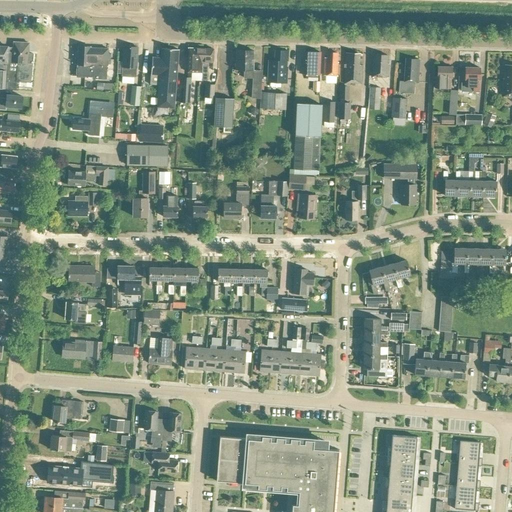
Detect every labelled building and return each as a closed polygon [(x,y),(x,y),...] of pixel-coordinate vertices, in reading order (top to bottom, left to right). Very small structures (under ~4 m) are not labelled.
[(28,44),(13,43),(12,48),(9,48),(8,53),(5,89),(18,90),(18,81),(31,82),(33,53),(27,53),(28,44)] [(0,88),(5,89),(8,53),(7,53),(8,48),(0,47),(0,88)] [(78,65),(78,76),(92,77),(92,78),(107,79),(108,49),(90,48),(90,47),(78,47),(78,65)] [(123,47),(122,67),(122,76),(136,77),(136,68),(138,48),(123,47)] [(152,58),(151,74),(160,75),(157,107),(174,108),(178,49),(162,48),(161,58),(152,58)] [(202,73),(203,49),(188,48),(187,72),(202,73)] [(202,73),(201,80),(207,80),(207,66),(213,66),(213,49),(203,49),(202,73)] [(268,61),(267,82),(287,83),(287,66),(286,66),(287,62),(288,62),(288,51),(275,50),(274,61),(271,61),(268,61)] [(236,51),(236,70),(244,70),(244,78),(253,78),(251,98),(257,98),(256,105),(259,105),(260,99),(261,92),(262,70),(253,70),(253,51),(236,51)] [(304,52),(303,74),(319,75),(320,52),(304,52)] [(324,76),(337,76),(338,62),(337,62),(337,53),(327,53),(327,58),(324,58),(324,76)] [(344,84),(361,85),(362,65),(359,65),(359,54),(346,53),(344,84)] [(387,64),(387,56),(373,55),(372,77),(388,78),(389,64),(387,64)] [(406,59),(404,82),(399,81),(398,93),(414,94),(415,83),(418,83),(419,73),(418,73),(419,60),(406,59)] [(502,97),(511,96),(511,65),(505,65),(505,79),(503,79),(502,97)] [(437,67),(437,77),(435,77),(435,88),(450,89),(450,78),(451,78),(452,67),(437,67)] [(465,67),(465,83),(461,83),(461,92),(479,92),(479,80),(480,68),(465,67)] [(204,97),(213,98),(214,85),(205,84),(204,97)] [(129,105),(139,106),(141,87),(131,86),(129,105)] [(338,99),(348,100),(349,87),(339,86),(338,99)] [(368,110),(379,110),(380,88),(370,87),(368,110)] [(286,94),(261,92),(260,108),(285,110),(286,94)] [(5,107),(21,108),(23,97),(7,95),(6,98),(0,97),(0,105),(5,106),(5,107)] [(215,98),(214,126),(213,126),(211,152),(215,153),(217,126),(223,127),(223,130),(231,130),(232,127),(233,99),(215,98)] [(404,126),(405,118),(407,99),(394,98),(392,117),(393,117),(392,126),(404,126)] [(323,122),(324,122),(324,128),(334,128),(335,102),(324,102),(323,122)] [(338,102),(338,119),(350,120),(350,103),(338,102)] [(296,104),(293,169),(290,169),(289,174),(290,174),(307,175),(307,174),(318,175),(320,137),(321,105),(314,105),(296,104)] [(89,113),(88,120),(73,118),(72,129),(88,131),(88,135),(104,137),(105,118),(112,118),(112,109),(100,109),(100,114),(89,113)] [(492,126),(496,116),(487,113),(483,122),(492,126)] [(464,125),(481,126),(482,115),(465,115),(464,125)] [(441,116),(441,124),(453,124),(453,116),(441,116)] [(273,127),(284,127),(285,117),(274,117),(273,127)] [(0,130),(19,133),(20,122),(0,119),(0,130)] [(162,143),(163,126),(140,124),(139,141),(162,143)] [(127,165),(167,166),(168,146),(127,145),(127,165)] [(420,153),(406,156),(407,161),(421,157),(420,153)] [(1,167),(15,169),(17,157),(0,155),(0,168),(1,168),(1,167)] [(257,158),(252,163),(256,167),(262,162),(257,158)] [(416,164),(383,163),(383,179),(407,179),(407,185),(413,185),(413,179),(416,179),(416,164)] [(86,166),(86,172),(69,171),(68,185),(85,186),(85,181),(95,182),(95,176),(99,176),(98,186),(107,186),(108,168),(86,166)] [(171,171),(159,171),(159,184),(171,184),(171,171)] [(455,180),(447,180),(447,171),(443,171),(443,181),(445,181),(444,196),(457,196),(457,180),(455,180)] [(468,181),(460,180),(460,172),(455,171),(455,180),(457,180),(457,196),(470,196),(470,181),(468,181)] [(139,191),(139,198),(133,198),(133,217),(147,217),(148,193),(154,193),(154,172),(143,172),(142,191),(139,191)] [(468,172),(468,181),(470,181),(470,196),(482,196),(482,181),(480,181),(472,181),(473,172),(468,172)] [(496,181),(485,181),(485,172),(481,172),(480,181),(482,181),(482,196),(495,197),(496,181)] [(307,175),(290,174),(289,189),(305,191),(307,175)] [(278,180),(276,195),(287,196),(288,181),(278,180)] [(0,197),(4,197),(4,193),(13,194),(14,183),(0,181),(0,197)] [(236,186),(236,203),(224,203),(223,218),(240,218),(240,207),(248,207),(249,186),(243,186),(243,182),(237,182),(237,186),(236,186)] [(187,199),(196,199),(196,183),(188,183),(187,199)] [(351,201),(357,201),(357,200),(366,201),(366,186),(357,185),(357,192),(352,192),(351,201)] [(407,185),(401,185),(400,205),(415,205),(416,185),(413,185),(407,185)] [(88,206),(97,206),(97,193),(89,193),(88,206)] [(108,193),(107,200),(115,201),(116,194),(108,193)] [(316,196),(300,194),(297,194),(296,207),(300,207),(299,218),(313,219),(314,209),(315,209),(316,196)] [(163,206),(163,217),(177,217),(177,196),(165,195),(165,199),(164,199),(164,206),(163,206)] [(260,218),(275,219),(275,206),(268,206),(268,202),(273,202),(273,195),(261,195),(261,206),(260,218)] [(75,196),(75,202),(68,202),(68,216),(87,216),(87,196),(75,196)] [(193,217),(207,217),(207,206),(203,206),(203,201),(194,201),(194,206),(193,206),(193,217)] [(357,201),(351,201),(345,201),(345,220),(357,220),(357,201)] [(0,210),(0,222),(11,223),(12,211),(0,210)] [(0,251),(8,252),(9,237),(0,236),(0,251)] [(451,263),(451,264),(451,272),(452,272),(456,273),(456,264),(464,264),(466,264),(466,248),(454,248),(453,263),(451,263)] [(466,264),(464,264),(464,273),(468,273),(468,264),(476,264),(479,264),(479,249),(466,248),(466,264)] [(479,264),(476,264),(476,273),(481,273),(481,264),(489,264),(491,264),(492,249),(479,249),(479,264)] [(491,264),(489,264),(489,273),(493,273),(494,264),(505,265),(505,249),(492,249),(491,264)] [(396,279),(395,279),(397,288),(402,287),(400,278),(410,275),(406,260),(392,264),(396,279)] [(392,264),(380,267),(384,282),(383,282),(385,291),(390,290),(387,281),(395,279),(396,279),(392,264)] [(451,272),(451,264),(441,264),(441,276),(452,276),(452,272),(451,272)] [(92,287),(100,287),(100,275),(94,275),(94,267),(69,266),(69,281),(92,282),(92,287)] [(134,267),(117,267),(117,286),(125,286),(124,295),(140,296),(140,289),(140,278),(134,278),(134,267)] [(384,282),(380,267),(369,270),(373,285),(371,285),(373,294),(378,293),(375,284),(383,282),(384,282)] [(161,281),(161,268),(149,268),(149,281),(156,281),(156,294),(161,294),(161,281)] [(173,268),(161,268),(161,281),(167,281),(167,285),(168,285),(168,294),(173,294),(174,281),(173,281),(173,268)] [(186,268),(173,268),(173,281),(174,281),(180,281),(180,295),(186,295),(186,281),(186,268)] [(198,269),(186,268),(186,281),(191,281),(191,286),(192,286),(192,295),(197,295),(197,281),(198,281),(198,269)] [(230,282),(230,269),(218,269),(218,282),(223,282),(223,287),(225,287),(224,295),(229,296),(230,282)] [(242,269),(230,269),(230,282),(242,282),(242,269)] [(254,283),(254,270),(242,269),(242,282),(254,283)] [(313,273),(307,273),(307,270),(295,269),(293,293),(307,294),(308,285),(312,285),(313,273)] [(254,270),(254,283),(259,283),(259,287),(261,287),(261,296),(266,296),(266,300),(270,300),(270,304),(277,304),(278,288),(266,287),(267,270),(254,270)] [(210,300),(218,300),(218,286),(210,286),(210,300)] [(106,308),(117,308),(117,289),(106,289),(106,308)] [(307,299),(281,297),(281,310),(307,312),(307,299)] [(77,312),(85,313),(86,305),(77,304),(77,303),(66,302),(65,319),(75,320),(76,320),(77,312)] [(167,309),(167,311),(173,311),(173,308),(185,308),(185,303),(173,303),(167,303),(167,304),(148,303),(147,309),(167,309)] [(151,325),(159,325),(160,310),(145,309),(144,323),(151,323),(151,325)] [(127,310),(127,318),(135,318),(135,310),(127,310)] [(84,323),(85,313),(77,312),(76,320),(75,320),(74,322),(84,323)] [(133,344),(140,344),(141,319),(137,318),(137,322),(135,322),(133,344)] [(364,318),(364,331),(380,332),(380,335),(385,335),(387,335),(387,327),(380,327),(380,319),(364,318)] [(389,323),(389,331),(403,332),(408,332),(408,324),(403,324),(403,323),(389,323)] [(300,327),(292,327),(291,339),(299,339),(300,327)] [(302,328),(301,340),(308,341),(309,328),(302,328)] [(380,332),(364,331),(363,344),(379,344),(379,347),(387,347),(387,343),(385,343),(385,335),(380,335),(380,332)] [(452,332),(450,332),(444,332),(443,343),(452,339),(452,332)] [(158,337),(157,349),(149,349),(148,363),(171,365),(173,338),(158,337)] [(206,348),(204,370),(214,371),(216,349),(216,345),(217,338),(212,338),(211,345),(210,349),(206,348)] [(485,340),(484,353),(483,353),(482,363),(489,364),(490,354),(494,354),(494,348),(501,349),(501,342),(485,340)] [(62,357),(85,358),(86,341),(78,341),(77,343),(63,342),(62,357)] [(95,342),(86,341),(85,358),(94,359),(95,346),(95,342)] [(95,342),(95,346),(94,359),(101,360),(102,342),(95,342)] [(414,344),(404,343),(402,364),(413,365),(414,344)] [(469,353),(476,354),(477,343),(469,343),(469,353)] [(363,344),(363,356),(379,356),(379,359),(387,360),(387,355),(379,355),(379,347),(379,344),(363,344)] [(112,361),(132,362),(133,348),(113,346),(112,361)] [(186,347),(185,369),(194,370),(196,348),(191,347),(186,347)] [(196,348),(194,370),(204,370),(206,348),(196,348)] [(511,348),(503,348),(502,358),(505,358),(511,359),(511,354),(511,348)] [(216,349),(214,371),(224,372),(226,350),(216,349)] [(261,349),(260,371),(270,372),(271,350),(261,349)] [(226,350),(224,372),(234,373),(235,351),(226,350)] [(271,350),(270,372),(279,373),(281,351),(277,351),(271,350)] [(235,351),(234,373),(244,373),(245,351),(235,351)] [(281,351),(279,373),(289,374),(291,352),(286,351),(281,351)] [(291,352),(289,374),(299,375),(301,353),(296,352),(291,352)] [(427,376),(428,360),(431,360),(432,352),(424,352),(423,359),(415,359),(414,375),(427,376)] [(301,353),(299,375),(309,375),(311,353),(301,353)] [(311,353),(309,375),(319,376),(320,354),(316,354),(311,353)] [(439,361),(431,360),(428,360),(427,376),(439,377),(440,361),(443,361),(444,353),(439,353),(439,361)] [(440,361),(439,377),(451,378),(453,362),(456,362),(456,354),(452,354),(451,362),(443,361),(440,361)] [(453,362),(451,378),(464,379),(465,363),(468,363),(469,355),(460,355),(459,362),(456,362),(453,362)] [(379,356),(363,356),(363,369),(367,369),(366,376),(378,376),(378,378),(386,378),(387,360),(379,359),(379,356)] [(504,366),(490,365),(490,364),(489,364),(488,376),(496,377),(495,381),(508,382),(509,366),(511,366),(511,358),(511,359),(505,358),(504,366)] [(83,402),(66,400),(66,406),(55,405),(53,421),(65,422),(65,418),(82,419),(83,402)] [(161,438),(162,425),(156,425),(157,412),(145,411),(144,429),(152,430),(151,443),(153,443),(152,447),(160,448),(161,440),(161,438)] [(168,426),(162,425),(161,438),(161,440),(162,440),(161,452),(166,452),(166,441),(171,441),(172,431),(180,432),(181,413),(169,412),(168,426)] [(110,419),(109,431),(129,433),(130,421),(110,419)] [(52,435),(51,450),(65,451),(71,452),(72,440),(89,442),(95,442),(95,441),(99,441),(100,435),(96,435),(96,434),(90,434),(90,433),(73,431),(72,437),(66,437),(59,436),(52,435)] [(254,439),(219,436),(216,481),(251,483),(250,487),(298,491),(297,504),(292,504),(291,511),(333,511),(338,450),(324,449),(325,441),(255,435),(254,439)] [(131,448),(139,449),(139,437),(132,437),(131,448)] [(390,457),(415,459),(417,439),(392,437),(390,457)] [(461,441),(459,464),(479,465),(483,465),(483,458),(480,458),(481,442),(461,441)] [(95,461),(106,461),(107,446),(97,445),(95,461)] [(164,453),(152,452),(144,451),(143,462),(158,464),(158,471),(176,472),(178,460),(164,459),(164,453)] [(390,457),(389,477),(413,479),(415,459),(390,457)] [(48,481),(48,482),(68,484),(68,486),(69,486),(70,484),(80,485),(81,479),(89,480),(112,481),(112,477),(114,477),(114,476),(112,476),(113,465),(81,461),(81,463),(82,463),(82,469),(80,469),(68,468),(68,467),(67,467),(66,467),(64,467),(64,466),(63,466),(63,467),(49,466),(49,467),(48,481)] [(459,464),(457,486),(477,488),(481,488),(481,480),(478,480),(479,465),(459,464)] [(128,472),(130,478),(137,476),(135,469),(128,472)] [(389,477),(387,493),(412,495),(413,479),(389,477)] [(140,490),(140,480),(130,479),(130,490),(140,490)] [(154,511),(171,511),(173,491),(162,490),(163,482),(150,481),(150,490),(156,490),(154,511)] [(457,486),(456,509),(479,511),(479,503),(476,502),(477,488),(457,486)] [(61,507),(74,508),(82,509),(83,502),(85,502),(85,494),(68,493),(67,498),(54,497),(45,497),(45,506),(61,507)] [(383,511),(414,511),(416,495),(412,495),(387,493),(387,500),(383,500),(382,511),(383,511)] [(104,507),(112,507),(112,498),(104,498),(104,507)] [(442,511),(443,502),(436,501),(435,510),(440,511),(442,511)]
